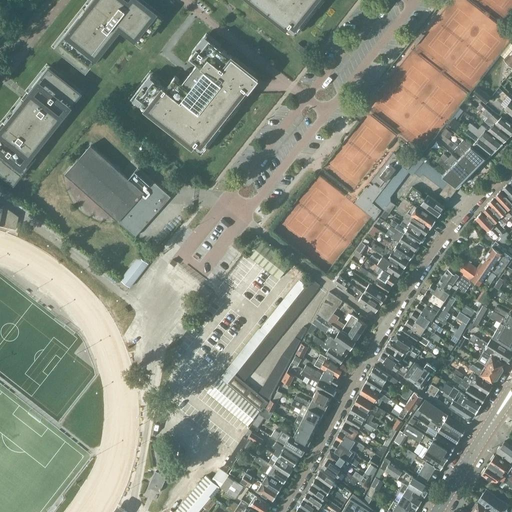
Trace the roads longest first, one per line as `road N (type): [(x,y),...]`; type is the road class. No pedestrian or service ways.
road 1 (unknown): [(181,257),(166,268),(155,303),(134,511)]
road 2 (residential): [(279,511),(381,324)]
road 3 (residential): [(381,324),(472,195),(511,158)]
road 4 (residential): [(381,324),(223,203)]
road 5 (secondary): [(437,511),(511,393)]
